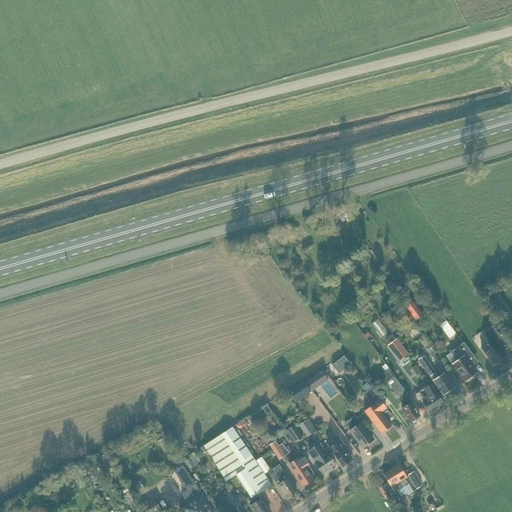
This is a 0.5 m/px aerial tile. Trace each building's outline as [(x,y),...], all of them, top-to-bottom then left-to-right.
[(310,236),(304,231),(303,232),(291,221),(282,231),(300,247),(310,236)] [(505,327),(511,322),(511,315),(495,289),(485,296),(505,327)] [(422,315),(413,302),(406,308),(416,320),(422,315)] [(404,309),(397,313),(401,320),(403,319),(405,322),(410,319),(404,309)] [(456,333),(449,325),(443,330),(449,338),(456,333)] [(495,341),(500,337),(492,326),(483,333),(489,341),(481,347),(493,364),(506,355),(495,341)] [(392,335),(386,340),(389,344),(387,346),(400,362),(409,355),(396,338),(395,339),(392,335)] [(360,354),(371,347),(366,340),(355,346),(360,354)] [(446,356),(464,382),(466,380),(468,382),(473,378),(471,376),(477,372),(469,362),(474,358),(463,343),(446,356)] [(343,356),(331,366),(339,374),(350,365),(343,356)] [(438,378),(429,364),(423,356),(418,359),(442,395),(453,388),(444,374),(438,378)] [(312,391),(327,380),(329,378),(322,368),(319,370),(321,372),(306,382),(312,391)] [(394,392),(399,398),(405,393),(389,371),(385,375),(389,380),(386,382),(394,392)] [(303,381),(287,392),(294,403),(311,392),(303,381)] [(366,383),(362,386),(367,392),(371,389),(366,383)] [(428,412),(442,404),(436,394),(436,395),(430,385),(419,392),(425,402),(423,403),(428,412)] [(373,405),(364,412),(381,434),(390,426),(380,413),(386,408),(380,400),(371,389),(367,392),(365,394),(373,405)] [(410,423),(419,416),(406,395),(400,398),(404,405),(405,405),(406,406),(401,409),(410,423)] [(363,448),(372,441),(374,439),(355,415),(343,424),(347,428),(363,448)] [(303,438),(294,425),(286,431),(295,443),(303,438)] [(271,485),(263,474),(255,462),(251,456),(251,455),(232,428),(203,446),(207,451),(226,481),(236,475),(251,498),(271,485)] [(352,460),(344,447),(336,436),(325,443),(326,444),(323,445),(329,454),(332,453),(342,467),(352,460)] [(269,445),(279,460),(285,456),(275,441),(269,445)] [(335,465),(327,455),(319,443),(307,452),(315,463),(314,464),(322,475),(335,465)] [(124,444),(115,448),(119,455),(128,451),(124,444)] [(203,446),(198,450),(201,455),(207,451),(203,446)] [(100,457),(107,470),(114,467),(106,454),(100,457)] [(313,480),(304,468),(308,465),(302,455),(287,465),(302,487),(313,480)] [(184,462),(189,469),(194,466),(194,465),(198,462),(194,456),(184,462)] [(255,462),(263,474),(270,470),(261,458),(255,462)] [(275,474),(272,476),(286,498),(297,491),(282,470),(279,465),(272,470),(275,474)] [(399,465),(391,470),(402,488),(407,496),(412,493),(407,484),(404,479),(406,477),(399,465)] [(195,485),(194,485),(182,466),(174,472),(186,490),(191,487),(197,496),(186,504),(187,506),(180,510),(180,511),(212,511),(201,494),(195,485)] [(391,470),(383,474),(393,490),(396,489),(397,491),(396,491),(401,499),(403,499),(407,496),(402,488),(391,470)] [(422,486),(413,472),(407,475),(416,489),(422,486)] [(175,487),(169,475),(163,478),(169,490),(175,487)] [(386,484),(381,488),(384,493),(390,490),(386,484)] [(407,496),(403,499),(404,501),(403,501),(407,507),(412,504),(407,496)] [(254,511),(267,511),(257,497),(248,503),(254,511)] [(240,505),(235,498),(231,501),(236,508),(240,505)] [(155,501),(140,510),(141,511),(167,511),(165,508),(161,511),(155,501)]
